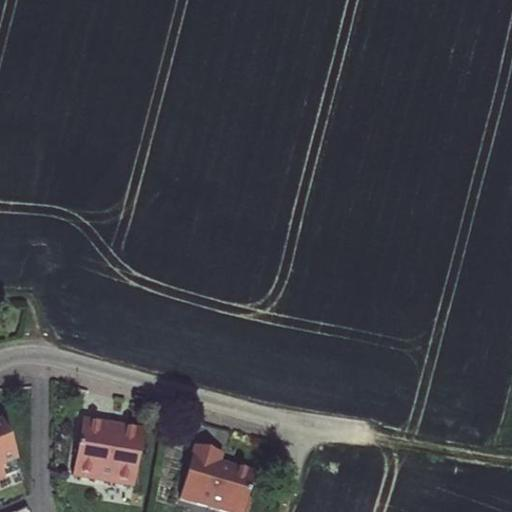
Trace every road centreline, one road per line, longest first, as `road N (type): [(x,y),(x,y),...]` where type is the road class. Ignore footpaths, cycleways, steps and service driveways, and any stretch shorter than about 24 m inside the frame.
road 1 (residential): [(360,432),(277,419),(45,355),(0,361)]
road 2 (track): [(360,432),(511,459)]
